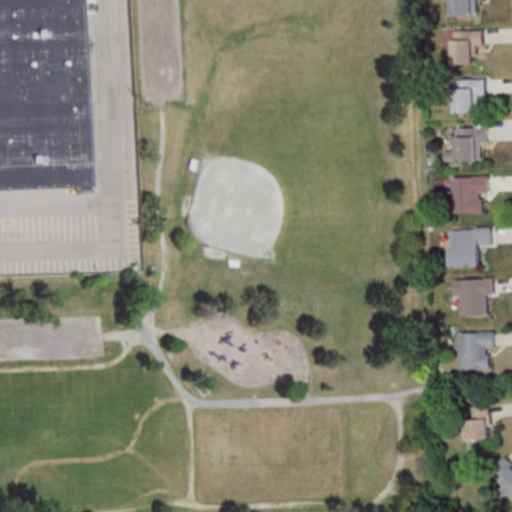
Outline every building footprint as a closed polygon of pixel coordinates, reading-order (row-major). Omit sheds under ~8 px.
[(0,0),(78,0),(86,184),(0,187),(0,0)] [(476,0),(477,13),(453,14),(452,0),(476,0)] [(453,31),(484,29),(485,46),(478,46),(478,49),(476,49),(476,62),(452,63),(451,40),(454,40),(453,31)] [(456,79),(486,78),(487,94),(481,94),(481,97),(478,97),(479,111),(455,112),(454,88),(456,88),(456,79)] [(459,128),(489,126),(490,142),(483,143),(484,146),(481,146),(482,159),(458,160),(457,137),(459,137),(459,128)] [(454,214),(483,213),(483,195),(493,195),(492,175),(453,176),(454,214)] [(452,229),(477,228),(476,226),(492,226),(492,243),(479,243),(480,264),(452,264),(452,229)] [(457,278),(458,314),(493,313),(492,277),(457,278)] [(460,332),(480,332),(480,330),(497,330),(497,347),(487,347),(488,354),(492,354),(492,367),(461,368),(460,332)] [(466,419),(466,439),(492,438),(491,405),(472,406),(472,419),(466,419)] [(511,498),(511,457),(508,455),(494,470),(505,480),(499,487),(511,498)]
